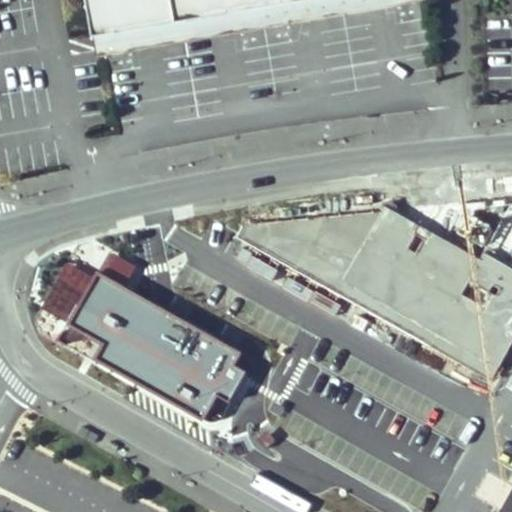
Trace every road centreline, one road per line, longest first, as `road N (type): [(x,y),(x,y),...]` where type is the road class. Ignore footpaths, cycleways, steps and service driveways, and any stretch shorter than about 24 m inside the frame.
road 1 (unclassified): [(0,240),(205,185),(511,149)]
road 2 (unclassified): [(0,321),(8,344),(37,377),(279,511)]
